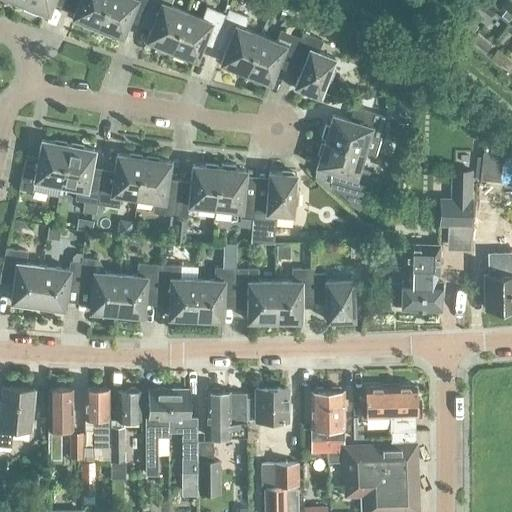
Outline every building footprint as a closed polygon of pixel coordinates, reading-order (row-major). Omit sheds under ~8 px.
[(63,6),(65,0),(24,0),(23,4),(48,14),(52,2),(63,6)] [(97,27),(107,0),(65,0),(63,6),(74,11),(72,17),(97,27)] [(140,23),(148,0),(107,0),(97,27),(122,36),(129,19),(140,23)] [(171,50),(186,12),(169,5),(171,0),(148,0),(140,23),(151,28),(146,40),(171,50)] [(509,22),(511,19),(511,0),(486,0),(480,8),(490,16),(495,10),(509,22)] [(213,47),(226,16),(206,8),(202,18),(186,12),(171,50),(196,59),(203,42),(213,47)] [(245,73),(260,35),(244,28),(248,17),(228,9),(226,16),(213,47),(224,51),(220,63),(245,73)] [(287,70),(300,38),(280,31),(276,41),(260,35),(245,73),(270,83),(277,65),(287,70)] [(300,38),(287,70),(299,74),(294,86),(319,96),(334,58),(318,52),(322,41),(302,33),(300,38)] [(485,53),(491,45),(477,34),(471,41),(485,53)] [(500,65),(506,58),(497,50),(491,58),(500,65)] [(511,62),(506,58),(500,65),(509,72),(511,68),(511,62)] [(402,92),(401,107),(413,107),(417,90),(402,92)] [(324,140),(363,152),(368,136),(379,139),(386,117),(353,107),(349,120),(332,114),(324,140)] [(60,184),(67,144),(41,139),(37,162),(25,160),(19,189),(32,191),(34,180),(60,184)] [(358,168),(363,152),(324,140),(316,166),(318,166),(315,174),(358,211),(370,172),(358,168)] [(97,203),(102,170),(90,168),(94,149),(67,144),(60,184),(77,188),(74,199),(97,203)] [(137,198),(143,157),(116,153),(114,172),(102,170),(97,203),(105,204),(118,206),(120,195),(137,198)] [(175,216),(178,181),(167,179),(169,161),(143,157),(137,198),(154,200),(152,212),(175,216)] [(214,207),(219,167),(192,164),(190,182),(178,181),(175,216),(172,240),(184,241),(188,205),(214,207)] [(254,218),(257,177),(245,176),(245,170),(219,167),(214,207),(241,210),(240,216),(254,218)] [(439,202),(439,228),(473,228),(472,202),(472,169),(452,169),(452,202),(439,202)] [(257,177),(254,218),(252,243),(273,245),(275,213),(293,215),(296,174),(268,172),(268,178),(257,177)] [(401,192),(400,220),(421,221),(422,193),(401,192)] [(97,203),(95,213),(100,214),(104,210),(105,204),(97,203)] [(48,225),(46,238),(58,239),(60,227),(48,225)] [(277,241),(278,257),(294,256),(293,240),(277,241)] [(408,280),(401,280),(401,308),(440,310),(440,281),(436,281),(436,276),(439,275),(440,246),(431,246),(431,250),(406,250),(406,276),(408,276),(408,280)] [(37,305),(42,265),(25,263),(27,251),(6,248),(0,274),(0,277),(13,280),(11,301),(37,305)] [(486,308),(511,307),(511,252),(488,253),(489,274),(485,274),(486,308)] [(116,313),(119,273),(104,272),(98,260),(82,258),(81,264),(77,302),(90,303),(89,311),(116,313)] [(77,302),(81,264),(70,262),(69,269),(42,265),(37,305),(64,308),(65,300),(77,302)] [(156,304),(159,264),(137,263),(136,275),(119,273),(116,313),(142,316),(144,303),(156,304)] [(195,319),(197,279),(179,278),(180,265),(159,264),(156,304),(169,305),(168,317),(195,319)] [(235,308),(236,268),(214,267),(214,279),(197,279),(195,319),(222,320),(222,307),(235,308)] [(274,321),(274,280),(257,280),(257,268),(236,268),(235,308),(247,308),(247,321),(274,321)] [(313,302),(313,274),(313,269),(291,269),(291,281),(274,280),(274,321),(301,321),(301,302),(313,302)] [(313,274),(313,302),(326,301),(326,320),(354,319),(352,279),(325,280),(325,273),(313,274)] [(442,276),(444,289),(460,287),(459,274),(442,276)] [(390,310),(370,315),(373,325),(392,320),(390,310)] [(391,431),(415,430),(415,415),(416,415),(415,385),(390,386),(391,429),(391,431)] [(0,403),(0,445),(10,447),(11,427),(30,428),(33,389),(2,386),(0,404),(0,403)] [(367,430),(391,429),(390,386),(365,387),(366,416),(367,430)] [(72,429),(72,417),(72,388),(48,388),(48,417),(48,459),(60,459),(60,429),(72,429)] [(106,446),(106,417),(106,388),(84,388),(84,417),(95,417),(95,446),(106,446)] [(245,398),(245,421),(255,421),(288,420),(287,388),(255,388),(255,398),(245,398)] [(145,418),(145,473),(156,473),(156,437),(167,437),(167,432),(168,418),(168,389),(149,390),(149,418),(145,418)] [(168,418),(167,432),(182,432),(182,472),(197,472),(197,441),(197,418),(194,418),(188,418),(188,389),(168,389),(168,418)] [(118,419),(140,419),(139,390),(118,391),(118,419)] [(246,436),(245,421),(245,391),(206,391),(206,436),(228,436),(246,436)] [(311,453),(327,453),(327,391),(311,391),(311,453)] [(343,391),(327,391),(327,453),(328,463),(344,463),(344,445),(343,391)] [(110,478),(119,478),(119,460),(123,460),(123,429),(110,429),(110,478)] [(416,511),(415,430),(391,431),(392,444),(344,445),(344,463),(345,497),(361,496),(361,511),(416,511)] [(71,458),(82,457),(82,432),(71,432),(71,458)] [(210,441),(197,441),(197,472),(199,472),(199,492),(218,492),(217,458),(211,458),(210,441)] [(298,462),(262,463),(263,485),(299,484),(298,462)] [(82,494),(94,494),(94,463),(82,463),(82,494)] [(298,511),(298,488),(266,488),(266,511),(298,511)]
